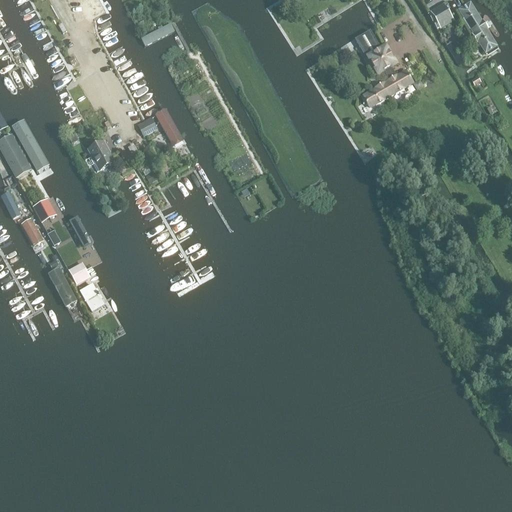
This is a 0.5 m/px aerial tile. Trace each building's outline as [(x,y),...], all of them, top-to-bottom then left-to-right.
[(497,48),(470,5),(459,12),(474,35),(473,36),(477,44),(479,43),(486,54),(497,48)] [(453,23),(450,17),(444,6),(428,16),(438,32),(453,23)] [(146,48),(176,32),(172,25),(142,41),(146,48)] [(370,32),(355,41),(366,60),(381,51),(370,32)] [(366,60),(367,62),(369,60),(378,76),(383,73),(391,68),(396,66),(386,48),(381,51),(366,60)] [(397,78),(391,68),(383,73),(389,83),(385,85),(384,84),(376,89),(377,90),(364,98),(364,97),(363,98),(370,109),(375,106),(376,107),(384,102),(383,101),(395,94),(396,95),(404,91),(403,89),(413,84),(407,73),(397,78)] [(473,85),(480,81),(476,76),(470,80),(473,85)] [(419,81),(413,86),(417,92),(423,88),(419,81)] [(165,111),(155,116),(172,147),(182,141),(165,111)] [(101,112),(86,120),(96,138),(105,133),(101,124),(107,121),(101,112)] [(152,119),(143,124),(138,127),(144,138),(158,131),(152,119)] [(23,122),(11,129),(36,174),(48,167),(23,122)] [(0,151),(16,180),(32,171),(12,136),(0,142),(0,151)] [(103,144),(89,152),(96,165),(94,167),(98,173),(114,164),(103,144)] [(10,190),(15,187),(10,178),(5,181),(10,190)] [(20,217),(9,195),(2,198),(13,220),(20,217)] [(33,209),(42,225),(56,217),(48,201),(33,209)] [(31,222),(23,226),(35,247),(43,243),(37,232),(38,231),(36,227),(34,228),(31,222)] [(83,257),(94,251),(80,225),(68,231),(83,257)] [(54,247),(60,244),(54,233),(48,237),(54,247)] [(89,279),(81,266),(68,273),(75,286),(89,279)] [(77,303),(59,271),(49,276),(66,309),(77,303)] [(98,291),(95,293),(91,288),(81,294),(92,313),(103,307),(99,302),(103,299),(98,291)]
